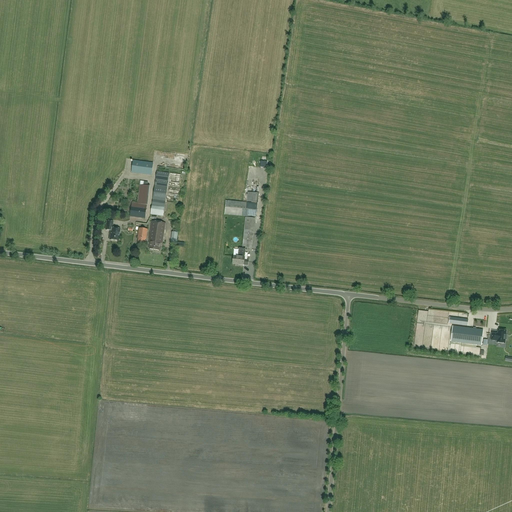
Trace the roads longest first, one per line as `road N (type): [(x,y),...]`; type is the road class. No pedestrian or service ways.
road 1 (tertiary): [(348,294),(0,251)]
road 2 (unclassified): [(328,511),(348,294)]
road 3 (tertiary): [(511,309),(348,294)]
